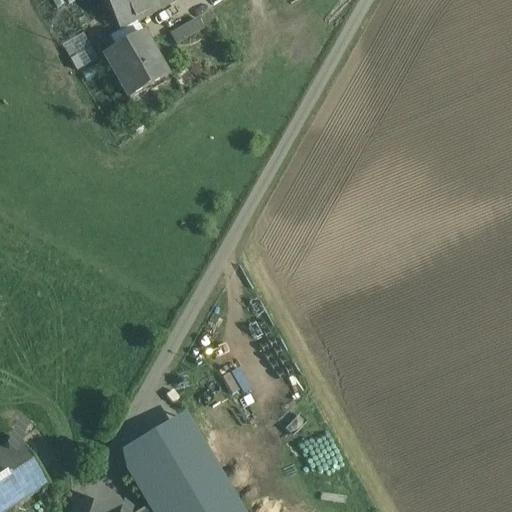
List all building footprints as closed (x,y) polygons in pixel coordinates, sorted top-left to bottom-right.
[(39,0),(48,15),(76,0),(39,0)] [(100,0),(119,33),(120,34),(130,29),(181,0),(100,0)] [(258,0),(224,0),(210,10),(243,61),(283,35),(281,33),(280,33),(258,0)] [(130,29),(120,34),(119,33),(108,39),(116,52),(142,38),(139,32),(134,35),(130,29)] [(116,52),(104,59),(128,102),(166,81),(166,80),(142,38),(116,52)] [(18,441),(0,452),(0,511),(6,511),(47,486),(18,441)]
